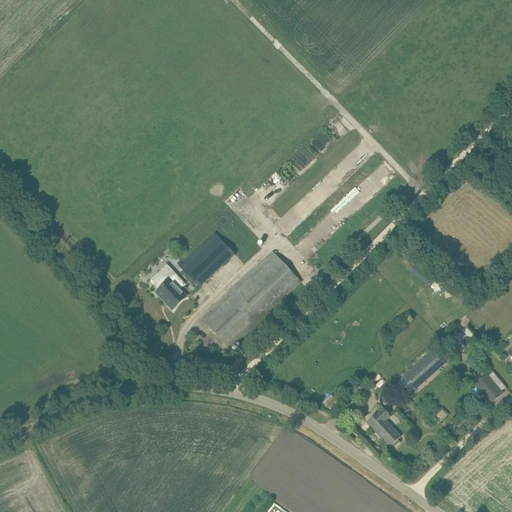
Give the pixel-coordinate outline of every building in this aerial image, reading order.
[(202,320),(230,350),(301,283),(273,253),(202,320)] [(208,281),(192,263),(183,271),(200,289),(208,281)] [(417,264),(411,274),(429,284),(435,274),(417,264)] [(166,268),(152,282),(160,290),(157,293),(172,310),(186,297),(180,291),(183,287),(184,287),(166,268)] [(410,393),(413,391),(445,363),(434,350),(402,379),(400,382),(400,387),(401,391),(405,393),(410,393)] [(490,405),(503,394),(487,375),(474,386),(476,384),(491,403),(489,404),(490,405)] [(332,397),(325,402),(331,410),(338,404),(332,397)] [(391,417),(383,409),(378,414),(378,413),(367,423),(390,448),(392,446),(394,448),(400,442),(398,440),(401,437),(386,422),(391,417)]
